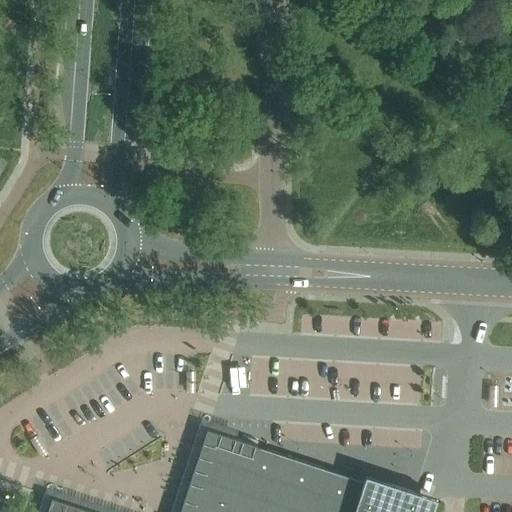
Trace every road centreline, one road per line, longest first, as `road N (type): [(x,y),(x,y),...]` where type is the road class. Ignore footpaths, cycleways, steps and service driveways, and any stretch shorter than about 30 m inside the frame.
road 1 (residential): [(274,269),(268,0)]
road 2 (tertiary): [(274,269),(511,282)]
road 3 (secondary): [(112,206),(128,0)]
road 4 (secondary): [(87,0),(64,195)]
road 5 (tertiary): [(116,276),(225,281),(252,268)]
road 6 (tertiary): [(252,268),(230,256),(162,253),(128,233)]
